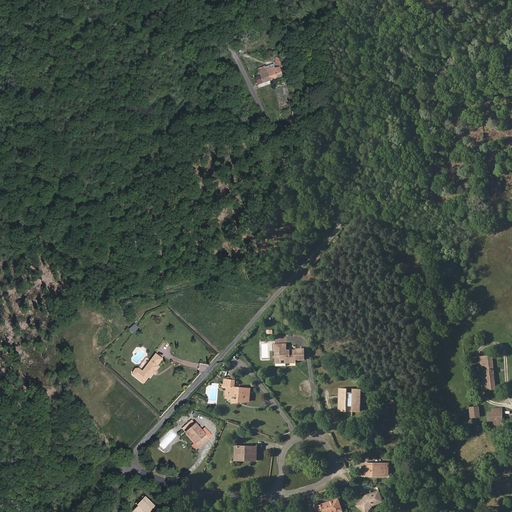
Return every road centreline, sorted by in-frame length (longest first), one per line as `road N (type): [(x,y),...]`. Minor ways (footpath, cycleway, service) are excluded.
road 1 (residential): [(126,465),(343,215),(296,182),(232,47),(106,0)]
road 2 (residential): [(126,465),(207,494),(276,496)]
road 3 (residential): [(276,496),(281,454),(296,438),(315,436),(331,450),(332,471),(311,490)]
